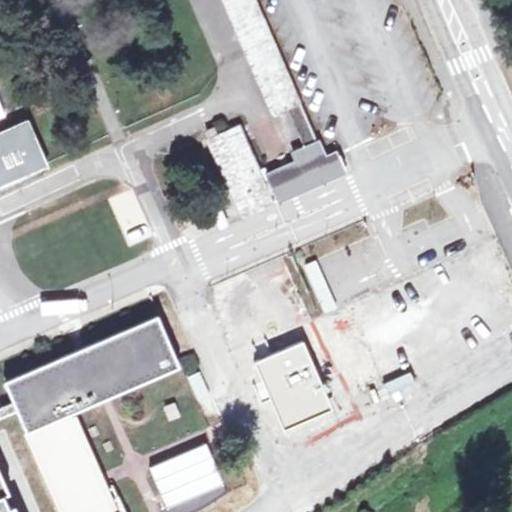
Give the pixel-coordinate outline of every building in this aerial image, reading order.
[(299,105),(253,0),(223,0),(273,116),(286,111),(299,105)] [(299,105),(286,111),(302,150),(315,144),(299,105)] [(0,189),(49,169),(28,120),(0,131),(0,189)] [(322,158),(315,144),(302,150),(290,155),(293,164),(272,173),(276,180),(264,185),(239,124),(205,137),(234,206),(246,200),(249,208),(270,200),(268,194),(279,189),(282,196),(342,171),(334,153),(322,158)] [(246,200),(234,206),(242,223),(347,183),(342,171),(282,196),(279,189),(268,194),(270,200),(249,208),(246,200)] [(173,356),(157,318),(5,383),(60,511),(113,511),(101,481),(74,417),(106,403),(180,371),(173,356)] [(209,444),(149,462),(163,511),(175,511),(225,497),(209,444)] [(0,511),(22,511),(21,509),(15,511),(9,495),(15,492),(0,457),(0,511)]
